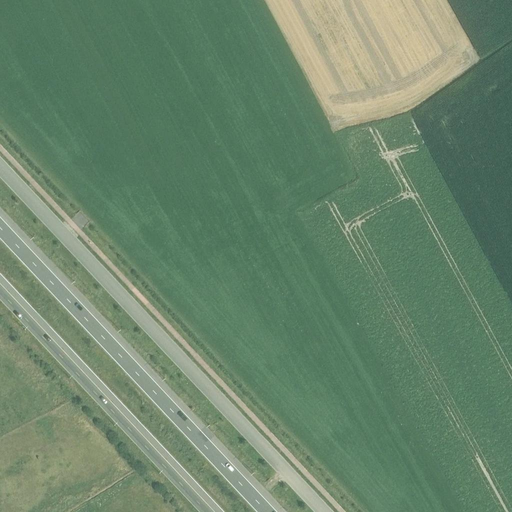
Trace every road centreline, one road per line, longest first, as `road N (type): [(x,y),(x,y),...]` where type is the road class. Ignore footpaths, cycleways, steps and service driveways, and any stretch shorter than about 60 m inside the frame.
road 1 (unclassified): [(323,511),(0,166)]
road 2 (trunk): [(265,511),(0,228)]
road 3 (trunk): [(0,282),(214,511)]
